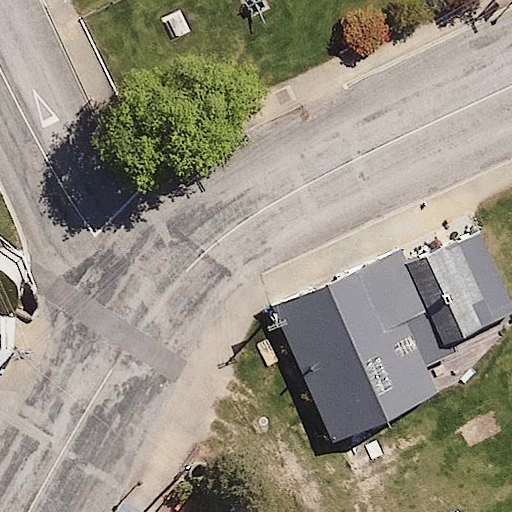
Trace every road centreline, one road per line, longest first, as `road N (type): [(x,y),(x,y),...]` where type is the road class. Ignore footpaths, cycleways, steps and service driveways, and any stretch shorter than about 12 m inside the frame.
road 1 (residential): [(134,334),(214,245),(251,220),(511,82)]
road 2 (residential): [(134,334),(0,54)]
road 3 (residential): [(31,511),(134,334)]
